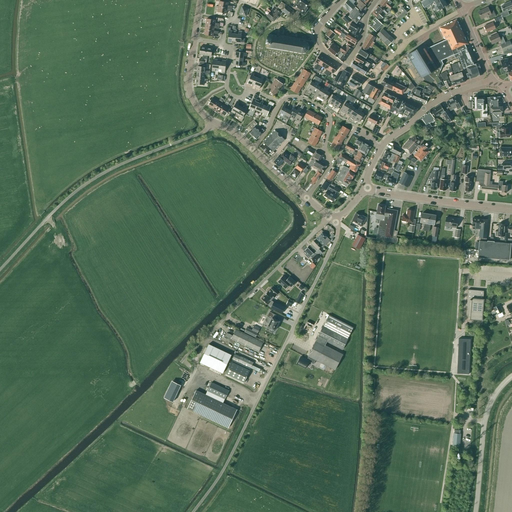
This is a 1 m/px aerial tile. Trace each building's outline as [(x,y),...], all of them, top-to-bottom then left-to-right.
[(295,9),(303,15),(310,5),(303,0),(297,0),(292,7),(295,9)] [(353,4),(348,0),(347,0),(343,6),(350,12),(355,6),(353,4)] [(388,2),(385,0),(382,0),(378,5),(383,9),(386,5),(390,9),(392,7),(390,5),(391,3),(389,1),(388,2)] [(435,1),(437,5),(435,7),(435,8),(436,11),(442,8),(447,5),(444,0),(443,0),(423,0),(420,2),(424,7),(430,3),(435,1)] [(356,6),(363,12),(368,7),(361,1),(356,6)] [(511,4),(511,1),(503,4),(503,5),(501,6),(502,8),(503,12),(511,8),(511,4)] [(281,10),(280,10),(290,17),(294,12),(294,11),(295,9),(292,7),(291,6),(289,8),(285,4),(281,2),(277,7),(281,10)] [(267,10),(269,12),(270,11),(277,18),(282,12),(275,6),(271,10),(269,8),(267,10)] [(372,13),(377,16),(379,14),(383,10),(378,6),(377,7),(377,6),(375,9),(374,11),(372,13)] [(242,7),(239,14),(246,16),(248,9),(242,7)] [(488,7),(478,12),(481,19),(488,16),(489,18),(496,16),(492,8),(489,10),(488,7)] [(355,8),(348,17),(356,23),(363,14),(355,8)] [(277,18),(270,11),(269,12),(266,16),(274,22),(277,18)] [(379,14),(377,16),(373,21),(374,22),(370,26),(376,32),(385,23),(383,21),(381,23),(379,21),(382,17),(379,14)] [(342,18),(348,25),(351,23),(352,22),(346,15),(342,18)] [(456,19),(439,27),(445,40),(450,52),(465,45),(468,44),(456,19)] [(493,22),(484,26),(487,32),(495,29),(493,22)] [(357,38),(359,34),(358,34),(361,28),(357,26),(351,23),(348,29),(353,31),(351,35),(357,38)] [(377,35),(385,42),(390,36),(383,29),(377,35)] [(335,34),(330,30),(325,35),(330,39),(335,34)] [(235,34),(234,41),(236,42),(236,43),(244,44),(245,39),(241,39),(242,32),(238,32),(238,34),(235,34)] [(346,36),(342,33),(340,35),(343,37),(344,38),(346,39),(348,41),(355,45),(357,40),(348,33),(346,36)] [(500,41),(500,43),(504,41),(503,37),(502,33),(498,34),(489,38),(492,44),(500,41)] [(365,40),(373,45),(374,43),(372,42),(375,37),(370,34),(365,40)] [(281,50),(301,54),(305,54),(309,51),(309,46),(307,43),(304,40),(268,35),(267,39),(266,43),(265,47),(281,50)] [(371,48),(373,45),(365,40),(361,47),(367,51),(369,47),(371,48)] [(425,45),(408,55),(409,56),(421,77),(423,76),(425,80),(431,83),(434,80),(435,80),(435,81),(437,83),(436,84),(439,89),(444,86),(445,85),(444,82),(443,80),(441,81),(440,81),(437,77),(443,64),(442,60),(453,55),(453,54),(467,48),(465,45),(450,52),(445,40),(444,40),(428,48),(427,48),(425,45)] [(343,47),(339,50),(339,51),(347,57),(355,45),(348,41),(346,45),(347,46),(345,48),(343,47)] [(505,43),(504,41),(500,43),(501,44),(501,45),(504,52),(511,48),(511,45),(510,41),(505,43)] [(335,55),(339,51),(339,50),(332,44),(327,49),(335,55)] [(467,48),(453,54),(453,55),(455,59),(459,57),(463,69),(467,68),(468,73),(466,74),(467,77),(470,77),(470,79),(477,76),(482,74),(482,72),(480,69),(480,68),(479,63),(478,63),(474,64),(473,62),(476,61),(469,47),(467,48)] [(369,53),(361,48),(357,54),(365,59),(367,56),(369,58),(371,55),(369,53)] [(343,62),(347,57),(339,51),(335,55),(343,62)] [(315,67),(317,69),(324,57),(319,54),(315,62),(317,63),(315,67)] [(357,55),(354,60),(366,67),(367,66),(368,67),(368,68),(372,63),(367,60),(367,61),(357,55)] [(322,66),(324,68),(329,60),(324,57),(317,69),(319,70),(322,66)] [(511,60),(511,57),(500,60),(503,68),(506,67),(507,69),(508,73),(511,71),(511,60)] [(324,73),(326,75),(333,63),(329,60),(324,68),(326,69),(324,73)] [(367,66),(366,67),(354,60),(350,66),(364,75),(368,68),(368,67),(367,66)] [(460,71),(463,70),(461,64),(460,64),(459,62),(452,65),(455,74),(449,76),(452,85),(465,81),(464,76),(463,76),(461,72),(460,73),(460,71)] [(197,66),(197,72),(209,73),(209,71),(205,71),(205,67),(202,67),(202,64),(199,63),(199,66),(197,66)] [(338,66),(333,63),(326,75),(328,76),(331,72),(333,74),(338,66)] [(381,69),(384,71),(389,66),(386,63),(381,69)] [(299,76),(306,80),(310,73),(303,69),(299,76)] [(350,73),(344,70),(339,81),(341,82),(340,85),(343,87),(350,73)] [(442,78),(444,82),(447,88),(451,86),(448,80),(449,80),(446,75),(448,74),(446,71),(440,74),(442,78)] [(252,84),(254,84),(257,78),(254,76),(255,74),(252,73),(247,84),(251,85),(252,84)] [(257,78),(254,84),(256,85),(255,87),(259,89),(264,78),(258,75),(257,78)] [(363,81),(353,75),(348,84),(353,87),(354,86),(356,84),(360,86),(363,81)] [(302,87),(306,80),(299,76),(295,83),(302,87)] [(384,78),(381,84),(392,89),(395,84),(384,78)] [(276,79),(272,85),(279,90),(283,84),(280,82),(281,81),(280,79),(279,81),(276,79)] [(307,89),(311,92),(318,81),(316,80),(314,83),(311,81),(307,89)] [(311,92),(316,95),(321,87),(318,85),(320,82),(318,81),(311,92)] [(302,87),(295,83),(294,82),(290,90),(298,94),(302,87)] [(406,87),(395,82),(395,84),(392,89),(402,95),(406,87)] [(362,92),(369,96),(374,87),(367,83),(362,92)] [(275,95),(279,90),(272,85),(268,90),(270,92),(269,94),(271,95),(272,93),(275,95)] [(423,92),(422,94),(421,94),(418,100),(426,103),(429,95),(428,94),(430,90),(431,90),(433,87),(430,85),(427,88),(428,88),(426,91),(425,93),(423,92)] [(316,95),(320,98),(327,87),(325,86),(323,89),(321,87),(316,95)] [(412,98),(418,100),(421,94),(422,94),(423,92),(425,93),(426,91),(425,91),(426,90),(417,86),(413,89),(412,92),(414,93),(412,98)] [(325,101),(330,93),(327,91),(329,88),(327,87),(320,98),(325,101)] [(374,87),(369,96),(369,97),(375,100),(380,90),(374,87)] [(378,103),(390,109),(396,98),(384,92),(378,103)] [(328,103),(333,106),(339,94),(338,93),(336,96),(333,95),(328,103)] [(339,94),(333,106),(338,108),(342,100),(340,99),(341,96),(339,94)] [(476,96),(474,96),(473,97),(473,101),(468,102),(468,108),(473,108),(478,108),(478,110),(482,110),(482,116),(487,116),(487,104),(484,105),(484,98),(478,98),(478,97),(476,96)] [(448,109),(447,110),(451,115),(453,113),(452,110),(456,107),(458,109),(461,107),(458,103),(458,102),(455,97),(446,102),(449,107),(446,108),(448,109)] [(501,112),(502,112),(502,106),(500,107),(500,97),(487,98),(488,111),(489,113),(491,113),(492,113),(492,117),(493,117),(493,121),(499,121),(499,117),(501,117),(501,112)] [(208,105),(213,109),(218,101),(212,98),(211,100),(209,100),(208,101),(209,102),(208,105)] [(255,101),(256,99),(253,98),(249,109),(253,111),(253,109),(255,110),(258,103),(255,101)] [(394,110),(400,113),(404,103),(402,102),(402,101),(396,98),(391,108),(390,109),(389,111),(393,113),(394,110)] [(224,105),(218,101),(213,109),(215,110),(215,111),(216,112),(217,111),(219,112),(224,105)] [(236,112),(238,113),(241,107),(238,105),(240,103),(237,101),(231,111),(235,114),(236,112)] [(260,103),(258,103),(255,110),(261,112),(264,105),(262,104),(263,102),(261,101),(260,103)] [(345,113),(352,102),(350,101),(348,104),(345,102),(340,110),(345,113)] [(354,103),(352,102),(345,113),(350,116),(354,108),(355,108),(352,106),(354,103)] [(404,103),(400,113),(410,118),(411,116),(412,117),(418,108),(405,102),(404,103)] [(278,115),(283,117),(288,109),(285,108),(286,104),(284,103),(278,115)] [(241,107),(238,113),(239,114),(238,116),(242,118),(248,108),(243,104),(241,107)] [(264,105),(261,112),(263,113),(263,115),(267,116),(271,105),(268,104),(267,106),(264,105)] [(451,115),(447,110),(445,111),(440,104),(431,110),(435,117),(442,113),(448,123),(454,119),(451,115)] [(224,105),(219,112),(225,116),(227,113),(228,114),(229,112),(228,112),(230,109),(224,105)] [(289,117),(294,119),(300,108),(298,107),(297,110),(294,109),(289,117)] [(357,110),(354,108),(350,116),(354,119),(361,108),(359,107),(357,110)] [(291,111),(288,109),(283,117),(288,120),(289,117),(294,109),(292,108),(291,111)] [(300,108),(294,119),(299,122),(303,114),(300,112),(302,109),(300,108)] [(361,108),(354,119),(359,122),(361,119),(363,121),(366,115),(361,112),(363,109),(361,108)] [(304,117),(311,121),(315,113),(308,110),(304,117)] [(430,111),(420,118),(426,126),(425,127),(427,129),(428,128),(429,129),(432,127),(430,123),(436,119),(430,111)] [(322,117),(315,113),(311,121),(318,125),(322,117)] [(367,120),(376,124),(378,120),(378,119),(370,115),(367,120)] [(256,139),(262,133),(264,131),(262,128),(260,131),(255,126),(257,124),(254,121),(248,127),(251,130),(249,132),(256,139)] [(492,123),(492,126),(496,126),(496,130),(500,129),(500,132),(496,133),(496,137),(509,136),(509,131),(509,128),(502,128),(502,123),(492,123)] [(350,130),(342,126),(338,133),(345,136),(345,137),(350,130)] [(315,128),(311,135),(318,139),(322,132),(315,128)] [(260,146),(268,155),(272,150),(273,151),(284,140),(275,130),(263,141),(264,142),(260,146)] [(425,133),(431,139),(434,136),(428,130),(425,133)] [(338,133),(338,132),(333,140),(334,140),(341,144),(344,139),(345,137),(345,136),(338,133)] [(422,140),(415,134),(410,140),(409,140),(402,147),(411,155),(418,145),(418,144),(422,140)] [(318,139),(311,135),(308,142),(315,146),(319,139),(318,139)] [(358,150),(366,155),(371,146),(357,139),(355,143),(360,146),(358,150)] [(337,151),(341,144),(334,140),(330,147),(337,151)] [(419,149),(414,155),(420,161),(428,152),(427,151),(430,146),(423,141),(418,148),(419,149)] [(394,143),(390,151),(400,156),(403,151),(400,149),(401,147),(394,143)] [(500,156),(510,156),(511,148),(500,147),(500,156)] [(363,160),(366,155),(358,150),(357,153),(354,151),(353,154),(355,155),(363,160)] [(391,160),(397,163),(400,157),(395,155),(386,150),(382,159),(387,161),(390,162),(391,160)] [(321,162),(320,162),(319,162),(323,155),(316,151),(312,158),(313,159),(312,160),(311,159),(309,163),(308,165),(311,167),(311,166),(317,170),(317,171),(321,174),(326,166),(323,164),(323,163),(321,162)] [(278,156),(274,162),(279,167),(284,161),(290,165),(296,157),(291,154),(289,156),(284,152),(280,157),(278,156)] [(351,165),(349,169),(350,170),(355,173),(360,164),(342,153),(339,158),(351,165)] [(381,161),(378,167),(383,170),(383,169),(385,170),(386,168),(387,169),(389,165),(381,161)] [(305,166),(299,162),(290,175),(296,179),(305,166)] [(350,170),(349,169),(344,166),(336,179),(342,182),(341,183),(346,186),(348,184),(354,174),(349,171),(350,170)] [(507,186),(502,185),(503,182),(498,181),(498,185),(492,185),(492,181),(489,181),(491,170),(477,169),(476,181),(479,182),(479,184),(481,184),(480,189),(498,191),(498,190),(502,190),(501,192),(506,193),(507,186)] [(332,170),(327,178),(331,181),(336,173),(332,170)] [(382,177),(387,179),(388,175),(387,175),(384,173),(377,170),(373,176),(381,180),(382,177)] [(311,179),(315,182),(321,174),(317,171),(311,179)] [(431,189),(436,190),(439,171),(433,171),(429,177),(432,179),(431,189)] [(399,183),(407,187),(413,176),(404,172),(399,183)] [(388,175),(387,179),(385,183),(394,186),(397,179),(393,177),(394,174),(392,173),(390,176),(388,175)] [(450,190),(456,191),(458,175),(453,174),(452,182),(451,182),(450,190)] [(324,195),(333,201),(336,196),(334,195),(336,192),(328,187),(330,184),(325,181),(321,187),(326,190),(327,190),(324,195)] [(397,211),(385,208),(385,206),(378,205),(377,213),(376,213),(375,216),(376,217),(376,220),(378,220),(377,223),(379,223),(377,238),(376,239),(397,243),(398,238),(396,238),(397,231),(394,230),(397,211)] [(414,211),(407,210),(406,215),(402,215),(401,221),(412,223),(414,211)] [(357,224),(362,226),(366,217),(361,215),(361,216),(356,213),(352,221),(357,223),(357,224)] [(423,227),(426,227),(429,214),(422,213),(420,222),(424,223),(423,227)] [(429,214),(426,227),(429,228),(430,228),(430,224),(434,224),(435,215),(429,214)] [(457,219),(446,217),(445,226),(456,227),(457,219)] [(481,237),(481,239),(486,239),(486,238),(488,220),(472,218),(472,225),(473,225),(472,228),(476,229),(476,232),(479,232),(479,237),(481,237)] [(504,236),(504,232),(505,232),(505,228),(505,224),(503,224),(502,223),(500,223),(499,224),(499,228),(498,228),(498,231),(495,231),(495,236),(504,236)] [(330,240),(327,237),(322,232),(316,238),(321,242),(320,243),(324,247),(330,240)] [(352,245),(359,249),(364,238),(358,235),(352,245)] [(486,239),(481,239),(481,240),(479,240),(478,257),(509,260),(511,243),(486,241),(486,239)] [(321,246),(315,240),(310,244),(310,245),(309,246),(312,249),(313,249),(314,250),(319,255),(322,253),(318,249),(321,246)] [(319,255),(314,250),(312,251),(308,246),(304,251),(307,254),(306,255),(308,258),(310,256),(312,258),(311,259),(314,262),(320,257),(319,255)] [(291,287),(296,282),(291,278),(289,276),(287,279),(283,275),(277,281),(286,289),(289,285),(291,287)] [(277,294),(274,291),(275,291),(272,288),(271,289),(271,288),(261,299),(268,305),(268,304),(271,307),(271,308),(282,313),(285,307),(274,302),(273,302),(271,300),(277,294)] [(470,320),(482,321),(484,299),(483,299),(484,291),(468,290),(466,317),(470,317),(470,320)] [(503,312),(499,305),(493,308),(496,315),(503,312)] [(265,320),(266,322),(269,323),(266,329),(273,333),(274,330),(275,331),(279,321),(274,319),(276,315),(269,312),(265,320)] [(308,356),(309,356),(316,360),(335,370),(343,354),(325,345),(327,342),(342,349),(348,339),(347,338),(353,327),(329,315),(318,337),(316,341),(316,340),(308,356)] [(236,329),(232,336),(227,333),(225,338),(230,341),(231,339),(258,352),(263,342),(236,329)] [(462,348),(470,349),(470,339),(459,339),(458,348),(462,348)] [(209,344),(200,362),(223,373),(231,355),(209,344)] [(458,348),(457,364),(461,364),(469,364),(470,349),(462,348),(458,348)] [(238,362),(251,368),(253,362),(241,356),(238,362)] [(316,360),(309,356),(308,356),(307,360),(301,357),(297,363),(306,368),(309,362),(313,364),(316,360)] [(231,362),(226,374),(244,382),(250,371),(231,362)] [(461,364),(457,364),(457,373),(469,374),(469,364),(461,364)] [(181,385),(172,380),(164,397),(173,402),(181,385)] [(207,391),(224,399),(225,399),(229,390),(211,382),(207,391)] [(228,428),(237,409),(196,390),(187,409),(228,428)]
